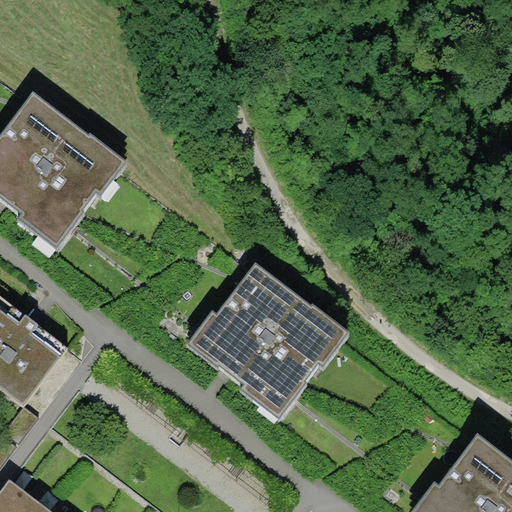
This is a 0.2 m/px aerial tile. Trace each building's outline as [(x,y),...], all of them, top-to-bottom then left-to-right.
[(129,167),(37,101),(0,151),(0,200),(26,220),(23,224),(60,251),(98,198),(104,202),(129,167)] [(351,340),(259,273),(221,326),(214,322),(192,352),(248,392),(245,397),(282,423),(321,370),(326,374),(351,340)] [(0,390),(28,412),(71,355),(3,303),(0,307),(0,390)] [(511,511),(511,464),(482,443),(443,496),(437,491),(422,511),(511,511)] [(51,511),(18,486),(0,509),(0,511),(51,511)]
